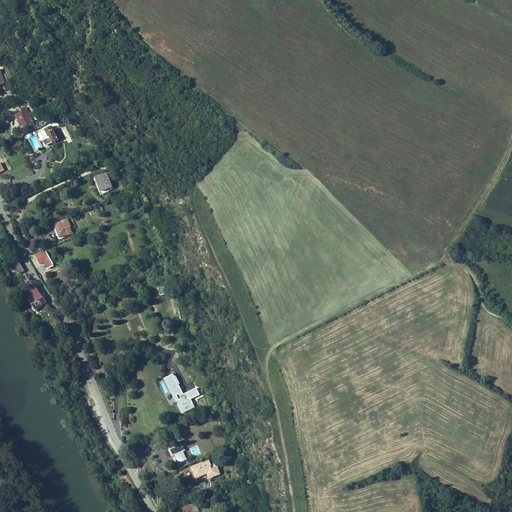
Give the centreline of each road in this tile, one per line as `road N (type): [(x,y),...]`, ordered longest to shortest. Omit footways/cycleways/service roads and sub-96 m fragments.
road 1 (residential): [(148,511),(76,345),(19,256),(0,202)]
road 2 (track): [(511,149),(444,256)]
